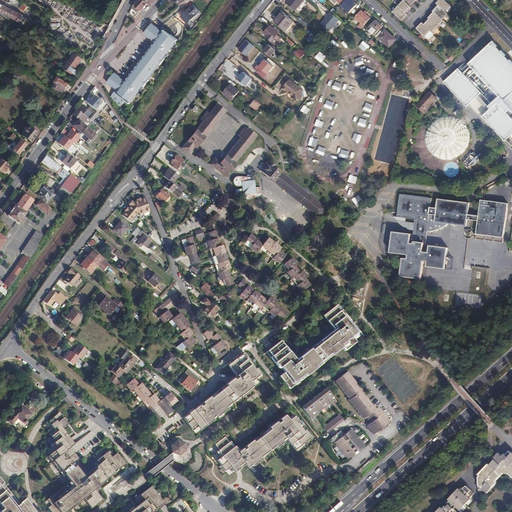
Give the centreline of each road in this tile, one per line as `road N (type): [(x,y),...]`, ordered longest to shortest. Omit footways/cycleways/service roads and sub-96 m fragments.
road 1 (primary): [(511,354),(334,511)]
road 2 (residential): [(269,0),(138,172)]
road 3 (primary): [(356,511),(511,375)]
road 4 (residential): [(130,181),(7,343)]
road 5 (secondary): [(105,63),(0,203)]
road 6 (residential): [(7,343),(139,448)]
road 7 (residential): [(166,241),(213,373)]
